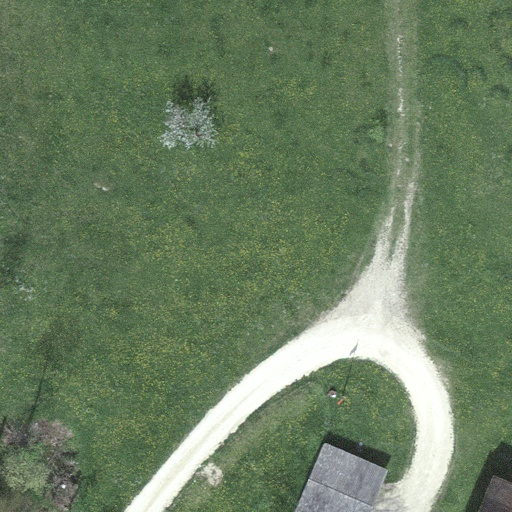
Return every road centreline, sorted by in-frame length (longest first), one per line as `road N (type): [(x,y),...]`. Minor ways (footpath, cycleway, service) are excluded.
road 1 (track): [(140,511),(217,418),(270,373),(323,343),(368,333),(411,362),(431,407),(436,435),(416,511)]
road 2 (track): [(368,333),(398,97),(396,0)]
